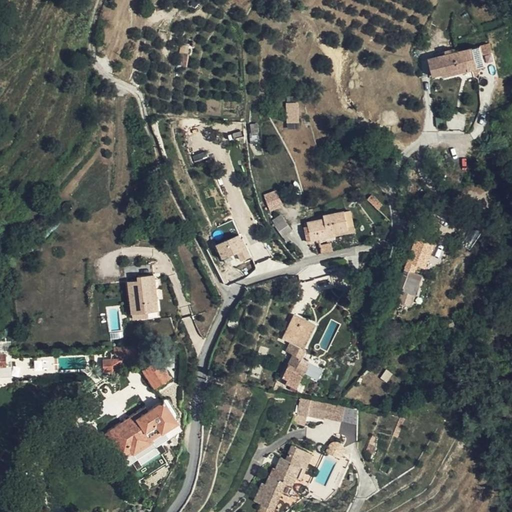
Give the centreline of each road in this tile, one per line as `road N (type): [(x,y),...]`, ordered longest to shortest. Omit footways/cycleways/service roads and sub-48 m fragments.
road 1 (residential): [(175,511),(198,460),(203,386),(219,321),(250,282),(399,236),(435,214),(427,167),(433,139),(471,134),(487,86)]
road 2 (unknown): [(235,301),(148,117),(97,58),(106,0)]
